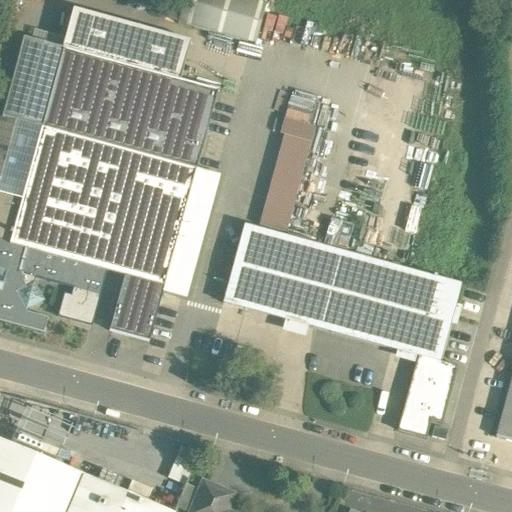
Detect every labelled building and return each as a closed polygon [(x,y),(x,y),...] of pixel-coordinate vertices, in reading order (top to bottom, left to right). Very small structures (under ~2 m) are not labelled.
[(265,6),(245,0),(183,0),(177,24),(255,45),(265,6)] [(78,11),(66,50),(181,82),(192,41),(78,11)] [(66,50),(23,38),(1,118),(41,129),(196,171),(217,92),(181,82),(66,50)] [(288,123),(260,226),(284,233),(313,130),(288,123)] [(196,171),(41,129),(22,197),(0,190),(0,269),(6,271),(7,272),(8,267),(21,271),(20,275),(20,276),(21,276),(22,274),(34,278),(34,279),(35,279),(35,278),(48,282),(48,283),(49,283),(49,282),(72,288),(71,289),(73,290),(73,288),(86,292),(86,293),(97,296),(96,301),(97,302),(105,272),(123,277),(163,288),(196,171)] [(219,177),(196,171),(163,288),(162,293),(186,299),(219,177)] [(460,286),(243,227),(222,304),(424,359),(439,363),(460,286)] [(403,239),(397,256),(410,261),(416,243),(403,239)] [(34,278),(22,274),(21,276),(20,276),(25,289),(16,294),(25,311),(43,301),(33,284),(34,279),(34,278)] [(163,288),(123,277),(108,332),(148,343),(162,293),(163,288)] [(91,328),(97,302),(96,301),(97,296),(86,293),(86,292),(73,288),(73,290),(71,295),(71,297),(63,295),(57,319),(91,328)] [(511,317),(505,318),(505,313),(497,313),(497,327),(511,327),(511,317)] [(439,363),(424,359),(420,372),(414,371),(397,432),(424,439),(430,420),(441,423),(456,368),(439,363)] [(511,375),(495,438),(511,442),(511,375)] [(447,431),(434,428),(432,438),(445,441),(447,431)] [(0,511),(168,511),(0,440),(0,511)] [(135,490),(153,500),(158,491),(139,482),(135,490)] [(224,511),(231,496),(203,485),(191,511),(224,511)]
